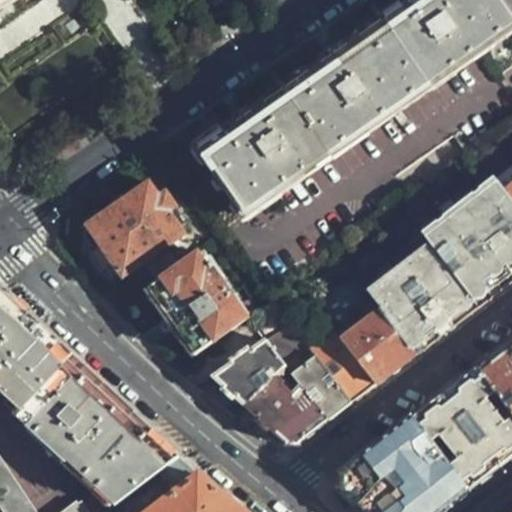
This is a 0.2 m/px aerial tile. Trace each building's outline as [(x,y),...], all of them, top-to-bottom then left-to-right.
[(473,57),(511,29),(511,22),(496,0),(411,0),(333,55),(246,115),(196,150),(232,202),(242,216),(473,57)] [(511,0),(496,0),(511,22),(511,0)] [(511,135),(511,134),(478,157),(501,187),(511,201),(511,135)] [(183,233),(168,212),(175,208),(164,193),(158,197),(148,184),(118,204),(86,226),(104,251),(121,276),(183,233)] [(473,298),(477,301),(503,282),(511,275),(511,201),(501,187),(429,240),(447,265),(473,298)] [(247,264),(225,234),(217,240),(238,270),(247,264)] [(163,275),(187,260),(178,249),(156,263),(163,275)] [(473,298),(447,265),(443,268),(430,253),(376,293),(388,311),(385,314),(409,345),(441,322),(473,298)] [(185,342),(195,356),(246,320),(200,255),(149,290),(158,303),(153,307),(167,326),(180,346),(185,342)] [(0,503),(5,511),(105,511),(118,503),(132,493),(179,457),(134,414),(17,305),(0,302),(0,389),(21,409),(17,414),(67,460),(69,459),(99,488),(79,504),(76,504),(65,511),(35,511),(0,458),(0,503)] [(342,339),(377,383),(392,371),(415,354),(409,345),(385,314),(381,309),(342,339)] [(310,348),(290,324),(268,340),(287,366),(310,348)] [(336,332),(313,351),(318,358),(353,402),(367,391),(377,383),(342,339),(336,332)] [(287,366),(268,340),(216,379),(232,393),(249,409),(274,379),(285,371),(284,369),(287,366)] [(511,343),(478,370),(511,415),(511,343)] [(353,402),(318,358),(296,376),(305,389),(329,421),(337,414),(353,402)] [(511,415),(478,370),(414,418),(469,493),(502,468),(511,459),(511,415)] [(302,442),(329,421),(305,389),(295,396),(288,391),(292,387),(286,382),(282,386),(274,379),(249,409),(272,430),(286,443),(302,442)] [(443,511),(469,493),(414,418),(338,475),(338,491),(348,499),(362,511),(443,511)] [(242,511),(224,496),(179,457),(132,493),(141,504),(154,495),(157,499),(160,497),(163,501),(149,511),(242,511)] [(125,511),(118,503),(105,511),(125,511)]
